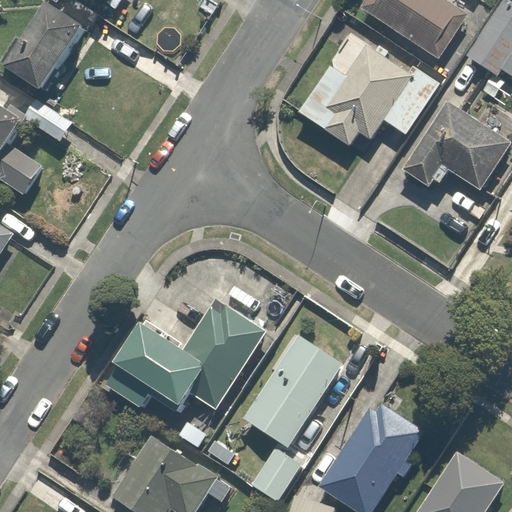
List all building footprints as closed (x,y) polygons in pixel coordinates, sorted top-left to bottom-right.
[(76,0),(97,14),(106,2),(124,14),(132,0),(76,0)] [(366,0),(361,8),(438,59),(468,13),(447,0),(366,0)] [(501,77),(504,71),(511,76),(511,0),(502,0),(466,54),(501,77)] [(49,94),(90,31),(49,5),(8,68),(49,94)] [(331,65),(300,113),(354,148),(363,135),(375,143),(388,123),(410,138),(444,85),(375,41),(351,78),(331,65)] [(37,99),(25,118),(62,143),(75,123),(37,99)] [(511,141),(449,103),(406,173),(438,193),(452,172),(481,190),(511,141)] [(0,105),(0,149),(20,119),(0,105)] [(0,254),(14,233),(0,224),(0,254)] [(145,320),(104,383),(146,411),(159,392),(183,408),(193,393),(220,410),(273,329),(217,293),(184,345),(145,320)] [(295,450),(346,368),(297,338),(246,420),(295,450)] [(374,511),(431,432),(383,398),(320,488),(353,511),(374,511)] [(241,488),(157,434),(114,499),(133,511),(196,511),(207,495),(227,508),(241,488)] [(307,465),(278,446),(253,486),(282,505),(307,465)] [(457,451),(418,511),(484,511),(504,481),(457,451)] [(337,511),(338,508),(297,494),(290,511),(337,511)]
